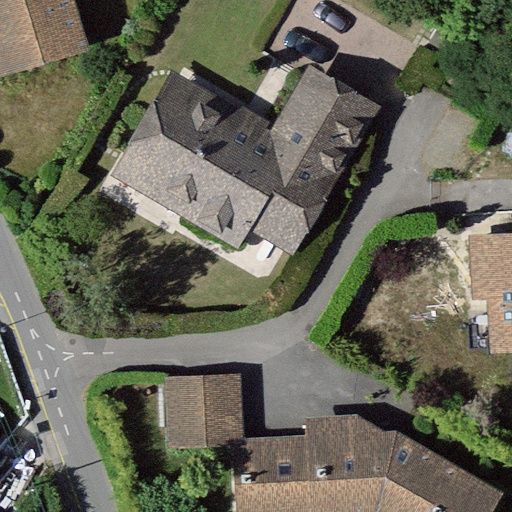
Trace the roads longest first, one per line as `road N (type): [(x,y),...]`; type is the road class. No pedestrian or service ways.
road 1 (residential): [(431,97),(286,336),(232,351),(83,355),(50,364)]
road 2 (residential): [(100,511),(50,364)]
